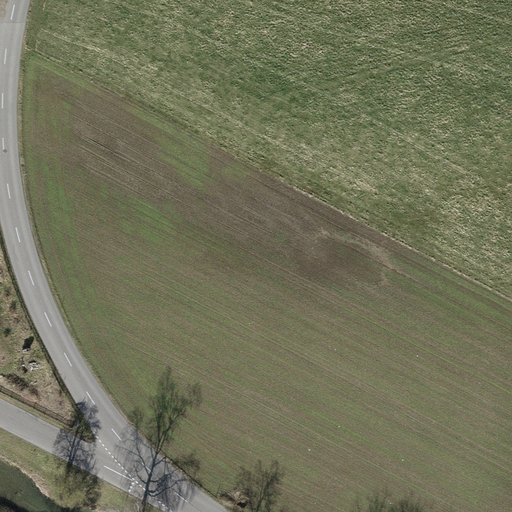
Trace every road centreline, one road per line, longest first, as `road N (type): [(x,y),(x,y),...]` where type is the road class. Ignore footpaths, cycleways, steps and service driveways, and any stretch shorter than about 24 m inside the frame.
road 1 (tertiary): [(149,468),(107,422),(70,361),(18,230),(4,100),(17,0)]
road 2 (unclassified): [(0,410),(136,481),(149,468)]
